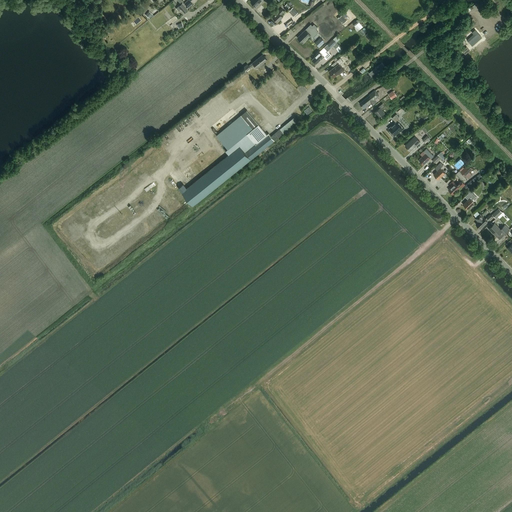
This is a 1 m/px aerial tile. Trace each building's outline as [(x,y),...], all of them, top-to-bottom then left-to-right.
[(181,4),(177,7),(183,14),(187,10),(181,4)] [(289,12),(293,17),(298,12),(293,7),(289,12)] [(284,11),(281,8),(278,12),(273,18),(277,22),(283,17),(281,15),(284,11)] [(342,15),(338,19),(343,24),(346,21),(342,15)] [(353,23),(355,25),(354,26),(358,31),(363,27),(357,19),(353,23)] [(303,43),(311,35),(315,30),(311,26),(306,31),(306,30),(298,38),(303,43)] [(480,35),(475,30),(472,33),(473,34),(466,40),(469,44),(480,35)] [(365,36),(375,48),(379,44),(368,33),(365,36)] [(319,39),(315,43),(319,48),(323,44),(319,39)] [(328,45),(327,45),(331,48),(336,43),(333,39),(328,45)] [(316,62),(317,62),(321,59),(322,60),(324,57),(326,60),(331,55),(328,51),(331,48),(327,45),(328,45),(327,44),(324,48),(324,47),(320,52),(320,51),(315,56),(316,56),(312,59),(315,62),(316,62)] [(267,61),(263,55),(253,63),(257,69),(260,67),(261,68),(262,68),(264,66),(264,65),(263,64),(267,61)] [(343,62),(340,58),(332,64),(334,67),(329,71),(333,77),(338,73),(338,74),(344,70),(339,64),(343,62)] [(384,65),(382,62),(367,73),(370,76),(384,65)] [(275,72),(272,79),(280,82),(281,77),(277,76),(278,73),(275,72)] [(379,96),(375,90),(370,95),(360,104),(364,109),(371,103),(372,105),(376,102),(374,100),(379,96)] [(388,94),(392,99),(398,94),(397,92),(395,93),(393,90),(388,94)] [(384,114),(381,110),(385,107),(383,104),(379,107),(380,108),(375,112),(379,118),(384,114)] [(228,154),(212,168),(187,188),(183,184),(178,188),(193,206),(240,168),(284,132),(282,129),(275,135),(274,134),(271,136),(268,133),(266,134),(247,110),(216,135),(227,149),(225,151),(228,154)] [(404,129),(398,122),(399,121),(397,119),(399,117),(396,114),(392,118),(396,123),(389,129),(394,136),(400,131),(401,132),(404,129)] [(415,136),(414,137),(405,146),(410,151),(413,148),(414,148),(421,142),(415,136)] [(433,156),(426,149),(420,154),(422,157),(419,160),(423,164),(430,158),(431,159),(433,156)] [(454,166),(458,170),(464,164),(460,159),(454,166)] [(445,173),(440,168),(443,165),(440,163),(434,168),(437,171),(434,175),(438,180),(445,173)] [(468,164),(460,171),(465,176),(472,169),(468,164)] [(453,194),(460,188),(461,189),(465,185),(461,180),(457,185),(453,181),(450,184),(452,186),(448,189),(453,194)] [(476,196),(471,191),(465,196),(468,199),(463,204),(468,209),(475,202),(472,200),(476,196)] [(499,208),(492,214),(496,218),(502,212),(499,208)] [(489,220),(493,216),(490,214),(485,219),(480,213),(475,218),(478,221),(476,224),(480,228),(488,220),(489,220)] [(500,229),(494,223),(493,225),(491,227),(489,228),(491,231),(492,231),(497,236),(502,231),(504,234),(509,230),(505,225),(500,229)]
